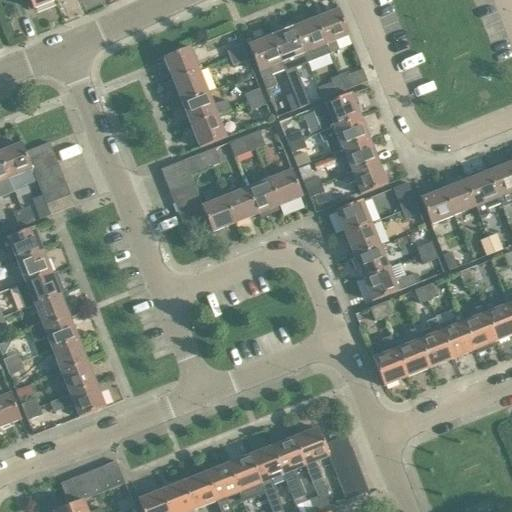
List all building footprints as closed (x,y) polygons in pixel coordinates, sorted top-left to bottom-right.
[(338,6),(315,15),(329,51),(338,47),(335,39),(348,33),(338,6)] [(315,15),(292,24),(303,51),(306,60),(329,51),(315,15)] [(292,24),(270,33),(281,60),(284,68),(306,60),(303,51),(292,24)] [(270,33),(247,42),(266,87),(276,83),(271,72),(283,67),(281,60),(270,33)] [(240,41),(225,47),(229,56),(244,50),(240,41)] [(190,46),(163,56),(172,79),(199,68),(190,46)] [(244,50),(229,56),(231,63),(246,57),(244,50)] [(345,69),(337,72),(343,87),(366,78),(361,66),(346,71),(345,69)] [(199,68),(172,79),(181,101),(208,90),(199,68)] [(330,79),(316,85),(320,96),(343,87),(337,72),(329,75),(330,79)] [(258,85),(243,91),(246,100),(262,94),(258,85)] [(300,87),(293,90),(299,105),(306,102),(300,87)] [(208,90),(181,101),(190,123),(216,112),(230,107),(226,96),(212,102),(208,90)] [(293,90),(284,93),(290,108),(299,105),(293,90)] [(315,105),(311,107),(320,129),(333,124),(333,125),(359,114),(350,91),(315,105)] [(262,94),(246,100),(249,108),(265,101),(262,94)] [(216,112),(190,123),(199,145),(199,146),(226,135),(216,112)] [(320,129),(317,130),(320,138),(322,139),(324,138),(329,152),(342,147),(368,136),(367,134),(371,132),(366,121),(363,123),(359,114),(333,125),(333,124),(320,129)] [(258,127),(249,131),(255,146),(264,143),(258,127)] [(296,129),(284,134),(287,143),(302,137),(298,128),(296,129)] [(249,131),(241,134),(247,149),(255,146),(249,131)] [(368,136),(342,147),(351,169),(377,159),(368,136)] [(302,137),(287,143),(290,150),(305,144),(302,137)] [(48,140),(24,150),(27,158),(51,148),(48,140)] [(20,141),(0,148),(0,155),(8,176),(31,167),(27,158),(24,150),(20,141)] [(213,145),(205,148),(211,164),(219,160),(213,145)] [(51,148),(27,158),(31,167),(31,168),(55,159),(51,148)] [(205,148),(197,152),(197,153),(203,167),(211,164),(205,148)] [(333,153),(312,161),(314,169),(336,160),(333,153)] [(0,155),(0,192),(13,187),(8,176),(0,155)] [(182,157),(160,166),(164,178),(187,169),(183,159),(182,157)] [(496,165),(486,169),(497,196),(499,201),(500,203),(511,198),(511,168),(509,160),(507,161),(506,157),(495,162),(496,165)] [(55,159),(31,168),(35,179),(59,170),(55,159)] [(351,169),(345,171),(348,181),(354,178),(359,192),(360,192),(386,181),(377,159),(351,169)] [(474,174),(464,178),(475,205),(479,216),(484,214),(488,209),(487,206),(499,201),(497,196),(486,169),(485,170),(484,166),(473,171),(474,174)] [(290,167),(267,176),(278,202),(301,193),(290,167)] [(187,169),(164,178),(169,189),(191,180),(187,169)] [(59,170),(35,179),(40,190),(64,181),(59,170)] [(316,173),(301,179),(305,187),(320,181),(316,173)] [(267,176),(245,185),(255,211),(257,211),(259,215),(278,207),(276,203),(278,202),(267,176)] [(464,178),(442,187),(452,213),(475,205),(464,178)] [(191,180),(169,189),(173,199),(195,190),(191,180)] [(64,181),(40,190),(44,201),(68,191),(64,181)] [(320,181),(305,187),(308,195),(323,189),(320,181)] [(245,185),(223,194),(233,220),(255,211),(245,185)] [(442,187),(419,196),(429,223),(452,213),(442,187)] [(195,190),(173,199),(177,210),(199,201),(195,190)] [(68,191),(44,201),(48,212),(49,213),(73,203),(68,191)] [(223,194),(200,203),(204,212),(211,229),(233,220),(223,194)] [(412,194),(397,200),(400,208),(415,202),(412,194)] [(361,197),(334,208),(344,231),(370,220),(361,198),(361,197)] [(199,201),(177,210),(181,221),(186,219),(204,212),(200,203),(199,201)] [(415,202),(400,208),(404,216),(419,210),(415,202)] [(28,203),(20,206),(26,221),(34,218),(28,203)] [(20,206),(12,209),(18,225),(26,221),(20,206)] [(370,220),(344,231),(353,253),(379,242),(370,220)] [(33,224),(0,237),(0,248),(10,245),(15,258),(42,247),(33,224)] [(495,231),(486,234),(493,250),(501,247),(495,231)] [(486,234),(479,237),(485,253),(493,250),(486,234)] [(430,239),(415,245),(418,252),(433,246),(430,239)] [(379,242),(353,253),(361,275),(388,265),(379,242)] [(433,246),(418,252),(421,261),(436,255),(433,246)] [(42,247),(15,258),(24,280),(51,269),(42,247)] [(511,249),(511,248),(502,252),(507,265),(511,263),(511,249)] [(450,249),(441,252),(447,267),(456,264),(450,249)] [(475,262),(465,266),(471,280),(480,276),(475,262)] [(388,265),(361,275),(371,298),(397,287),(415,280),(411,270),(393,277),(388,265)] [(465,266),(457,270),(462,283),(471,280),(465,266)] [(24,280),(14,284),(23,306),(32,302),(59,291),(58,289),(62,288),(58,276),(54,278),(51,269),(24,280)] [(430,280),(421,284),(426,298),(436,294),(430,280)] [(421,284),(413,287),(418,301),(426,298),(421,284)] [(511,289),(502,294),(506,303),(511,317),(511,289)] [(59,291),(32,302),(41,324),(68,314),(59,291)] [(386,298),(377,302),(382,315),(391,312),(386,298)] [(377,302),(369,305),(373,318),(382,315),(377,302)] [(511,317),(506,303),(484,312),(495,340),(511,333),(511,317)] [(436,319),(435,320),(451,358),(473,349),(462,321),(458,310),(436,319)] [(462,321),(473,349),(495,340),(484,312),(462,321)] [(41,324),(28,329),(33,339),(45,335),(50,347),(77,336),(68,314),(41,324)] [(415,330),(414,330),(428,367),(451,358),(435,320),(436,319),(434,314),(425,318),(427,324),(415,330)] [(395,348),(406,376),(428,367),(414,330),(415,330),(413,325),(403,329),(409,342),(395,348)] [(384,345),(370,350),(372,357),(383,385),(406,376),(395,348),(390,335),(381,338),(384,345)] [(77,336),(50,347),(59,369),(86,358),(77,336)] [(17,351),(2,357),(5,364),(20,358),(17,351)] [(20,358),(5,364),(8,373),(23,367),(20,358)] [(86,358),(59,369),(67,391),(94,380),(86,358)] [(68,392),(49,399),(53,409),(72,402),(76,414),(104,403),(94,380),(67,391),(68,392)] [(29,384),(14,389),(18,398),(32,392),(29,384)] [(0,394),(0,425),(18,419),(7,392),(0,394)] [(34,395),(19,401),(22,409),(37,403),(34,395)] [(37,403),(22,409),(26,417),(27,417),(41,412),(37,403)] [(315,425),(292,434),(303,461),(316,493),(321,506),(331,502),(313,457),(325,452),(321,441),(315,425)] [(343,432),(321,441),(325,452),(326,452),(348,443),(344,433),(343,432)] [(292,434),(270,443),(281,470),(281,469),(292,497),(304,492),(293,465),(303,461),(292,434)] [(270,443),(248,452),(258,479),(263,490),(271,511),(281,507),(269,475),(281,470),(270,443)] [(348,443),(326,452),(330,463),(353,455),(348,443)] [(248,452),(225,460),(236,488),(241,499),(263,490),(258,479),(248,452)] [(353,455),(330,463),(335,474),(357,466),(353,455)] [(114,458),(103,462),(113,485),(124,480),(114,458)] [(225,460),(203,469),(214,497),(220,511),(232,511),(224,492),(236,488),(225,460)] [(103,462),(92,467),(101,489),(113,485),(103,462)] [(357,466),(335,474),(339,486),(362,477),(357,466)] [(92,467),(81,471),(90,494),(101,489),(92,467)] [(203,469),(181,478),(192,506),(214,497),(203,469)] [(81,471),(70,476),(79,498),(82,497),(90,494),(81,471)] [(70,476),(59,480),(68,503),(79,498),(70,476)] [(362,477),(339,486),(343,497),(366,488),(362,477)] [(181,478),(158,487),(168,511),(194,511),(192,506),(181,478)] [(136,495),(135,496),(141,511),(168,511),(158,487),(136,495)] [(308,496),(291,503),(294,511),(307,511),(313,510),(321,506),(316,493),(308,496)] [(129,494),(116,499),(120,509),(133,504),(129,494)] [(68,503),(53,509),(53,511),(102,511),(100,505),(87,510),(82,497),(79,498),(68,503)]
